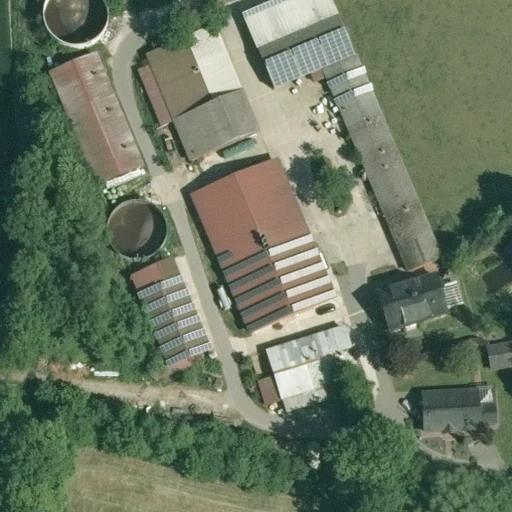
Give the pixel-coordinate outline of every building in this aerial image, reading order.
[(106,0),(53,0),(55,41),(108,39),(106,0)] [(338,21),(258,55),(273,92),(323,71),(354,58),(338,21)] [(141,169),(95,58),(51,77),(97,188),(141,169)] [(430,237),(379,117),(354,58),(323,71),(399,250),(430,237)] [(240,95),(174,123),(191,163),(257,136),(240,95)] [(320,235),(307,239),(273,161),(203,191),(241,282),(258,334),(343,308),(320,235)] [(147,206),(141,204),(135,204),(129,205),(124,207),(120,209),(117,212),(115,214),(113,216),(111,218),(109,222),(108,226),(107,229),(107,234),(107,238),(108,241),(109,244),(110,247),(112,250),(114,253),(116,255),(119,257),(123,260),(128,262),(133,263),(138,263),(145,262),(150,260),(153,258),(157,255),(160,252),(162,249),(163,247),(164,243),(166,240),(166,236),(166,233),(166,228),(165,226),(164,223),(162,219),(161,216),(158,214),(156,211),(154,210),(151,208),(147,206)] [(430,237),(399,250),(409,274),(440,261),(430,237)] [(138,277),(171,369),(156,374),(158,381),(220,359),(184,261),(138,277)] [(435,279),(377,297),(388,333),(446,315),(435,279)] [(344,330),(267,353),(282,401),(359,377),(344,330)] [(511,346),(488,351),(492,371),(511,366),(511,346)] [(476,394),(423,397),(425,434),(443,433),(443,431),(453,431),(453,433),(478,431),(476,394)]
